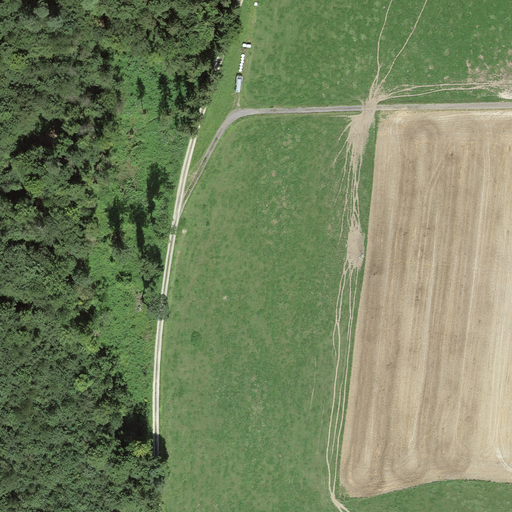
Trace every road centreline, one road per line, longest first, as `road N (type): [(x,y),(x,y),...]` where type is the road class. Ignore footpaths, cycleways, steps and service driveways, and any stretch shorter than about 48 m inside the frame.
road 1 (track): [(236,0),(177,184),(157,392),(157,511)]
road 2 (track): [(511,107),(244,112),(203,151),(166,285)]
